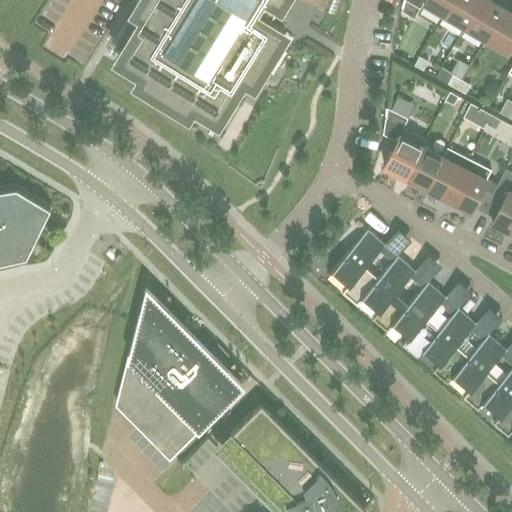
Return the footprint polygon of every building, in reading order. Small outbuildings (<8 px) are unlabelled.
[(136,0),(132,7),(142,13),(120,49),(132,57),(128,63),(141,71),(135,80),(150,89),(154,82),(165,89),(176,96),(172,102),(187,111),(192,102),(204,110),(208,104),(220,111),(243,75),(252,81),(261,66),(255,62),(262,51),(268,40),(275,44),(284,30),(267,19),(268,17),(273,20),(273,19),(272,18),(279,7),(280,8),(281,7),(276,4),(277,2),(279,3),(280,0),(136,0)] [(444,13),(451,0),(406,0),(419,8),(423,1),(444,13)] [(464,25),(479,0),(451,0),(444,13),(464,25)] [(485,38),(503,7),(491,0),(479,0),(464,25),(485,38)] [(511,40),(511,12),(503,7),(485,38),(507,50),(511,40)] [(414,64),(423,69),(428,60),(419,55),(414,64)] [(456,87),(461,78),(452,73),(447,83),(456,87)] [(470,83),(461,78),(456,87),(465,92),(470,83)] [(458,95),(449,90),(445,99),(453,103),(458,95)] [(486,121),(491,113),(483,109),(478,117),(486,121)] [(500,118),(491,113),(486,121),(495,126),(500,118)] [(405,176),(421,144),(400,133),(403,126),(384,117),(382,133),(396,140),(383,164),(405,176)] [(427,187),(443,155),(421,144),(405,176),(427,187)] [(448,198),(464,166),(465,166),(469,158),(447,146),(442,155),(443,155),(427,187),(448,198)] [(486,177),(464,166),(448,198),(470,209),(486,177)] [(491,220),(511,230),(511,190),(509,189),(511,181),(511,170),(505,167),(491,193),(502,198),(491,220)] [(0,187),(0,261),(26,255),(50,206),(16,185),(0,187)] [(368,253),(380,239),(368,229),(333,268),(349,282),(343,289),(357,302),(363,295),(363,294),(378,276),(369,268),(376,260),(368,253)] [(380,248),(393,259),(397,254),(385,243),(380,248)] [(411,265),(397,254),(378,276),(363,294),(363,295),(379,308),(373,316),(387,328),(393,321),(409,303),(408,302),(399,295),(407,286),(399,279),(411,265)] [(411,274),(423,285),(428,280),(415,269),(411,274)] [(441,291),(428,280),(408,302),(409,303),(393,321),(409,335),(403,342),(417,354),(423,347),(439,329),(438,329),(429,321),(437,312),(429,305),(441,291)] [(147,291),(136,334),(120,395),(129,403),(125,407),(127,409),(137,419),(141,423),(171,453),(241,382),(208,349),(198,338),(180,321),(178,323),(147,291)] [(441,301),(453,311),(458,306),(445,295),(441,301)] [(471,318),(458,306),(438,329),(439,329),(423,347),(439,361),(433,368),(447,381),(454,374),(453,373),(469,355),(468,355),(459,347),(467,338),(459,331),(471,318)] [(471,327),(483,338),(487,333),(475,322),(471,327)] [(501,344),(487,333),(468,355),(469,355),(453,373),(454,374),(469,387),(463,395),(477,407),(484,400),(483,400),(499,381),(490,373),(497,365),(489,358),(501,344)] [(501,353),(511,362),(511,353),(506,348),(501,353)] [(511,365),(499,381),(483,400),(484,400),(499,414),(493,421),(507,433),(511,428),(511,365)] [(260,401),(230,432),(294,497),(285,500),(289,511),(358,511),(365,506),(260,401)]
